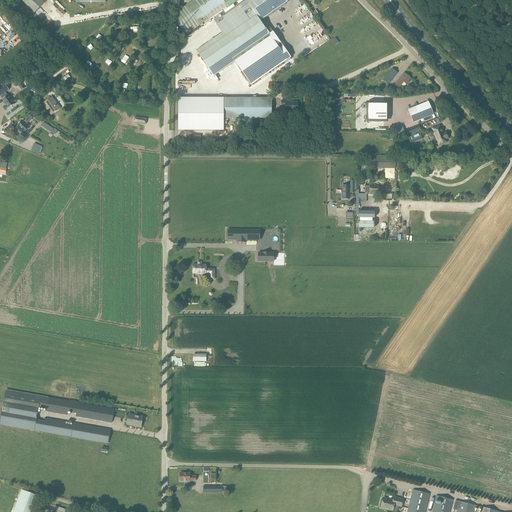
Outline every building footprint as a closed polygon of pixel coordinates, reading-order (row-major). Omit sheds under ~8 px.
[(21,0),(34,13),(46,1),(44,0),(21,0)] [(194,0),(180,10),(180,8),(177,8),(178,24),(185,36),(236,0),(194,0)] [(262,24),(260,21),(288,2),(286,0),(247,0),(222,18),(223,20),(219,22),(225,31),(196,51),(214,76),(234,62),(251,86),(291,57),(270,27),(267,30),(263,24),(262,24)] [(44,7),(41,10),(46,16),(49,12),(44,7)] [(297,13),(297,14),(294,16),(295,18),(307,12),(305,8),(297,13)] [(294,27),(297,30),(306,21),(304,19),(302,21),(299,19),(297,21),(299,23),(294,27)] [(297,36),(299,39),(316,26),(314,23),(308,28),(297,36)] [(300,44),(303,48),(303,49),(305,52),(311,47),(308,42),(307,43),(305,41),(300,44)] [(47,85),(54,80),(53,79),(69,67),(66,63),(52,74),(48,76),(44,79),(47,85)] [(390,90),(392,88),(388,85),(398,73),(392,68),(382,80),(387,84),(386,86),(390,90)] [(406,84),(411,79),(404,73),(394,85),(394,86),(392,88),(396,92),(404,82),(406,84)] [(207,89),(203,83),(199,86),(202,92),(207,89)] [(6,86),(0,90),(0,95),(5,92),(9,90),(6,86)] [(5,92),(0,95),(0,96),(2,99),(2,100),(4,103),(4,102),(9,108),(14,104),(12,101),(12,100),(9,95),(8,96),(5,92)] [(52,114),(59,109),(52,98),(44,104),(52,114)] [(223,119),(223,98),(207,98),(178,98),(178,130),(223,130),(223,119)] [(252,127),(252,119),(272,119),(272,98),(223,98),(223,119),(237,119),(237,127),(252,127)] [(305,101),(290,101),(290,112),(305,112),(305,101)] [(428,102),(408,110),(413,123),(423,119),(424,122),(432,119),(431,116),(434,115),(428,102)] [(368,120),(386,121),(387,104),(368,104),(368,120)] [(29,126),(23,121),(21,123),(20,121),(18,124),(19,125),(17,127),(23,133),(29,126)] [(8,135),(14,130),(13,129),(15,127),(12,123),(9,125),(10,126),(5,130),(8,135)] [(43,123),(41,126),(54,135),(57,132),(43,123)] [(417,126),(406,131),(411,142),(422,138),(417,126)] [(405,133),(403,127),(399,128),(395,130),(398,138),(402,136),(402,134),(405,133)] [(441,129),(434,132),(439,145),(446,142),(445,139),(448,138),(446,132),(443,133),(441,129)] [(372,157),(372,168),(394,168),(394,158),(372,157)] [(379,185),(370,185),(370,186),(365,185),(365,194),(379,194),(379,185)] [(373,218),(373,212),(358,211),(358,215),(358,218),(360,218),(360,221),(372,222),(372,218),(373,218)] [(237,240),(237,242),(246,242),(246,240),(260,240),(260,230),(228,230),(228,240),(237,240)] [(275,254),(260,254),(260,264),(275,263),(275,254)] [(206,265),(202,265),(202,261),(197,261),(197,265),(193,265),(193,273),(206,273),(209,273),(210,274),(210,279),(214,279),(214,269),(206,269),(206,265)] [(46,409),(48,397),(6,390),(0,423),(0,424),(34,431),(39,408),(46,409)] [(76,414),(76,417),(112,423),(114,409),(79,403),(79,402),(69,400),(69,401),(48,397),(46,409),(46,411),(67,415),(68,412),(72,412),(72,413),(76,414)] [(127,424),(134,426),(134,423),(141,425),(143,417),(136,416),(136,412),(138,412),(139,407),(126,405),(125,410),(134,412),(134,415),(128,414),(127,424)] [(71,437),(108,444),(111,430),(72,423),(72,425),(66,424),(66,422),(44,418),(42,432),(63,436),(63,437),(70,438),(71,437)] [(183,480),(183,481),(190,481),(190,482),(196,482),(196,476),(190,475),(190,473),(180,473),(180,480),(183,480)] [(21,490),(12,511),(30,511),(37,496),(21,490)] [(413,490),(407,511),(424,511),(429,494),(413,490)] [(431,511),(449,511),(453,500),(436,496),(431,511)] [(393,501),(388,500),(388,499),(383,498),(381,508),(388,510),(387,511),(396,511),(398,506),(401,507),(403,500),(394,497),(393,501)] [(496,511),(497,511),(455,501),(453,509),(458,511),(457,511),(473,511),(474,508),(481,510),(480,511),(496,511)]
